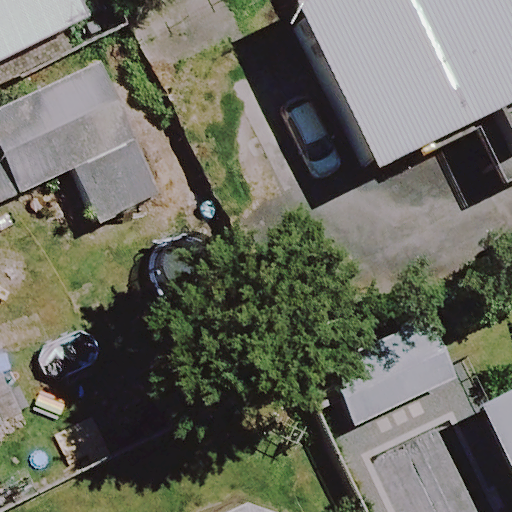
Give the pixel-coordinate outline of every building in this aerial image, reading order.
[(0,72),(72,33),(53,0),(3,0),(0,2),(0,72)] [(347,192),(511,114),(511,0),(330,0),(270,28),(347,192)] [(149,206),(89,76),(0,116),(0,213),(50,191),(73,241),(149,206)] [(403,339),(311,383),(318,398),(289,411),(300,435),(329,421),(339,442),(431,399),(403,339)] [(511,511),(511,401),(461,425),(501,511),(511,511)]
